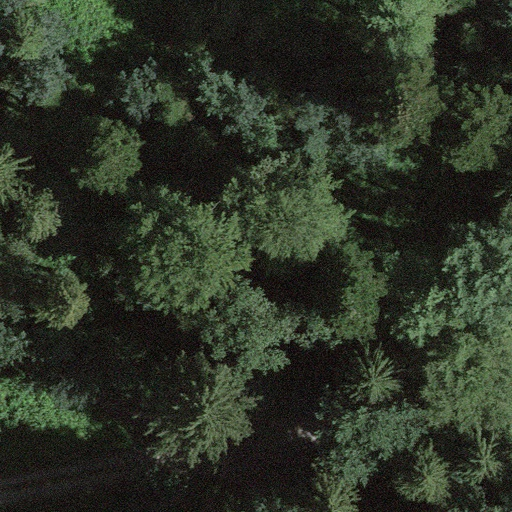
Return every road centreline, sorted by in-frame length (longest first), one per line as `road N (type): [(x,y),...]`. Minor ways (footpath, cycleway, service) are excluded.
road 1 (track): [(0,490),(218,445),(511,365)]
road 2 (track): [(218,445),(322,511)]
